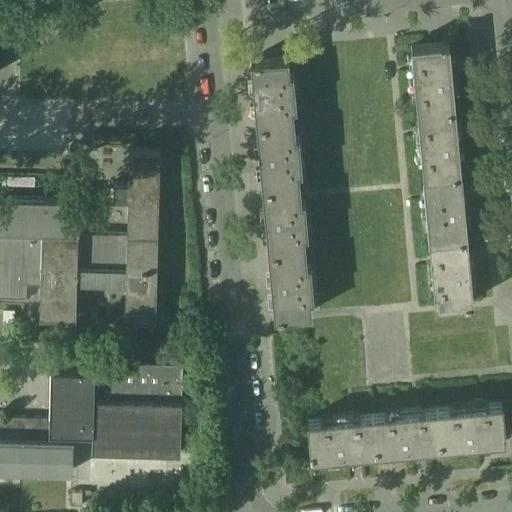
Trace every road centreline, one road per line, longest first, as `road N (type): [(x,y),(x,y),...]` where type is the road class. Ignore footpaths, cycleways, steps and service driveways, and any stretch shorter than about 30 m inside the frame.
road 1 (residential): [(252,511),(206,18)]
road 2 (residential): [(206,18),(436,0)]
road 3 (residential): [(511,123),(499,0)]
